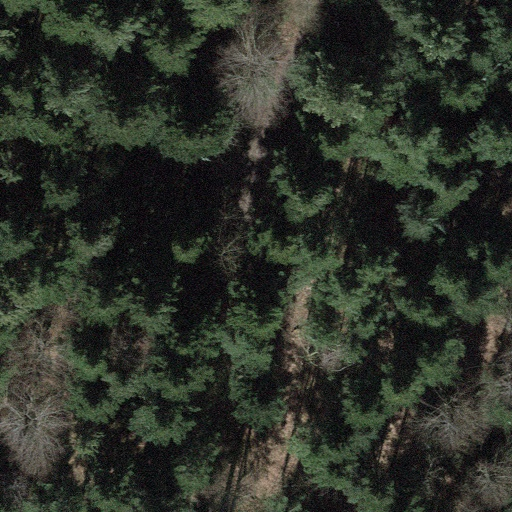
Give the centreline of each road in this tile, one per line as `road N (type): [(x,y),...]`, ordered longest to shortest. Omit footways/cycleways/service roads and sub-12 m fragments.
road 1 (track): [(207,511),(223,406),(301,78),(383,0)]
road 2 (track): [(511,207),(301,78)]
